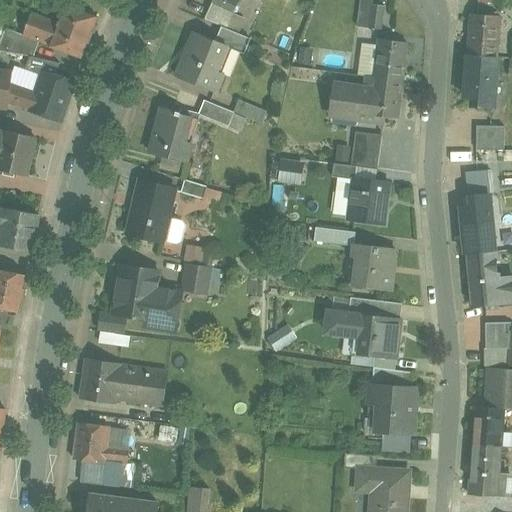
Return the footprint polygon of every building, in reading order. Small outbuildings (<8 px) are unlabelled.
[(212,0),(205,19),(222,26),(227,28),(238,0),(212,0)] [(100,16),(66,4),(60,22),(34,13),(26,34),(26,35),(40,40),(51,44),(50,45),(84,58),(100,16)] [(373,6),(370,28),(382,30),(385,7),(373,6)] [(501,16),(472,14),(469,55),(498,57),(501,16)] [(222,26),(216,41),(228,46),(243,53),(250,39),(227,28),(222,26)] [(26,34),(7,27),(0,46),(0,50),(32,56),(35,56),(40,40),(26,35),(26,34)] [(196,32),(177,76),(215,92),(222,74),(217,72),(228,46),(216,41),(196,32)] [(378,38),(373,77),(402,81),(407,42),(378,38)] [(318,54),(303,52),(302,62),(317,63),(318,54)] [(469,55),(466,96),(474,97),(474,105),(494,106),(498,58),(498,57),(469,55)] [(35,56),(32,56),(27,69),(43,75),(45,70),(58,75),(62,63),(35,56)] [(58,75),(45,70),(43,75),(37,91),(38,92),(32,110),(31,110),(63,121),(76,81),(58,75)] [(12,73),(0,71),(0,105),(2,106),(8,101),(31,110),(32,110),(38,92),(37,91),(10,82),(12,73)] [(335,84),(331,115),(368,120),(368,122),(384,124),(384,117),(397,119),(402,81),(373,77),(365,76),(363,87),(335,84)] [(205,100),(199,114),(229,127),(235,113),(205,100)] [(268,111),(240,100),(236,111),(264,121),(268,111)] [(162,110),(151,153),(188,162),(193,143),(187,142),(193,117),(162,110)] [(506,126),(478,126),(478,150),(506,150),(506,126)] [(6,132),(0,131),(0,169),(28,175),(37,138),(6,130),(6,132)] [(355,133),(351,166),(357,167),(377,169),(382,137),(355,133)] [(299,163),(282,161),(280,177),(297,179),(299,163)] [(354,178),(356,178),(357,167),(351,166),(334,164),(333,177),(354,180),(354,178)] [(354,180),(349,219),(384,224),(389,183),(356,178),(354,178),(354,180)] [(183,180),(179,193),(202,199),(205,186),(183,180)] [(140,181),(128,232),(164,240),(176,189),(140,181)] [(511,193),(503,194),(504,213),(511,212),(511,193)] [(491,195),(472,197),(474,215),(464,216),(467,254),(496,251),(491,195)] [(40,215),(6,209),(6,210),(0,208),(0,225),(3,226),(0,240),(0,246),(32,252),(40,215)] [(314,241),(354,247),(355,244),(356,233),(316,227),(314,241)] [(354,247),(349,285),(391,291),(397,250),(355,244),(354,247)] [(467,254),(472,305),(511,301),(511,277),(499,279),(496,251),(467,254)] [(188,263),(183,293),(206,297),(212,268),(188,263)] [(123,266),(115,313),(152,319),(157,290),(160,272),(123,266)] [(28,275),(0,268),(0,308),(13,312),(21,313),(23,300),(24,300),(26,290),(25,290),(28,275)] [(150,330),(177,335),(184,295),(157,290),(152,319),(150,330)] [(352,299),(350,314),(400,320),(402,305),(352,299)] [(0,324),(12,326),(13,312),(0,308),(0,324)] [(350,314),(329,312),(327,333),(361,337),(359,354),(376,356),(398,359),(399,359),(403,320),(400,320),(350,314)] [(289,326),(269,340),(277,351),(297,337),(289,326)] [(511,330),(487,331),(487,348),(509,349),(511,330)] [(509,349),(487,348),(487,366),(508,366),(509,349)] [(376,356),(375,368),(396,371),(398,359),(376,356)] [(89,359),(83,399),(115,403),(116,399),(120,366),(121,364),(89,359)] [(169,373),(120,366),(116,399),(163,406),(169,373)] [(396,371),(375,368),(373,384),(414,387),(414,373),(396,371)] [(511,371),(489,370),(487,407),(505,409),(510,404),(511,404),(511,371)] [(372,384),(369,415),(377,416),(376,433),(385,434),(411,436),(415,436),(419,387),(414,387),(373,384),(372,384)] [(487,407),(476,407),(474,445),(503,447),(505,409),(487,407)] [(79,423),(74,459),(106,463),(106,461),(128,464),(130,449),(109,446),(111,427),(79,423)] [(385,434),(384,451),(410,453),(411,436),(385,434)] [(503,447),(474,445),(471,483),(470,494),(498,496),(499,496),(500,485),(503,447)] [(361,469),(377,470),(378,456),(346,454),(345,468),(361,469)] [(373,491),(371,511),(406,511),(409,472),(377,470),(361,469),(359,490),(373,491)] [(190,487),(187,511),(202,511),(204,500),(209,500),(210,489),(190,487)] [(157,511),(158,503),(89,495),(87,511),(157,511)]
